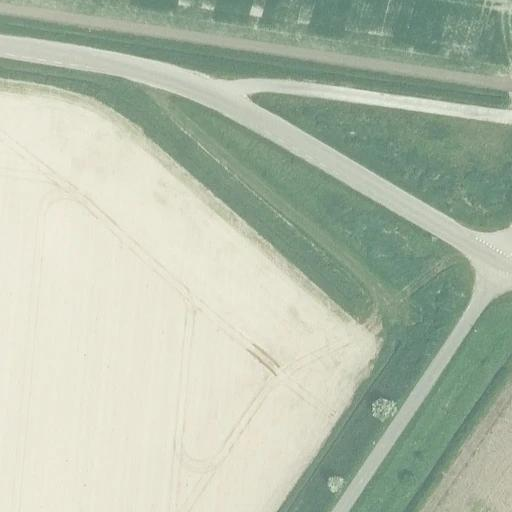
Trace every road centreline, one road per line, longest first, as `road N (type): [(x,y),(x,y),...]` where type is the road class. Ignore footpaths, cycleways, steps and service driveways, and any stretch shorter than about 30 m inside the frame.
road 1 (tertiary): [(504,265),(184,83),(0,47)]
road 2 (track): [(511,118),(262,86),(214,96)]
road 3 (unclassified): [(341,511),(504,265)]
